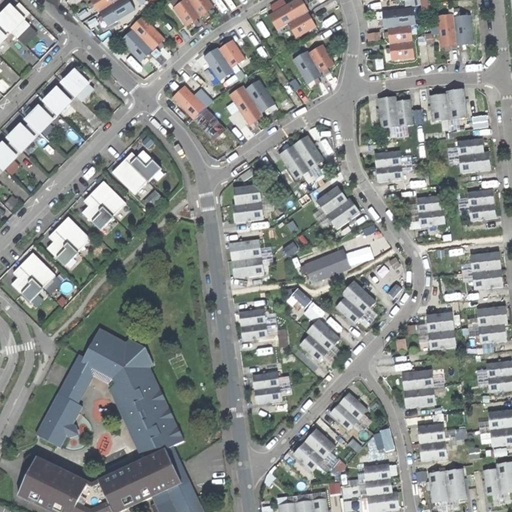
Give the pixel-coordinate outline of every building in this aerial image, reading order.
[(90,0),(92,2),(89,5),(90,7),(91,9),(95,7),(99,13),(100,12),(102,16),(98,18),(99,20),(101,22),(105,20),(109,27),(134,11),(127,0),(90,0)] [(208,0),(185,0),(174,9),(186,27),(193,22),(195,26),(198,25),(199,23),(197,19),(203,14),(206,19),(208,17),(210,16),(208,12),(214,7),(208,0)] [(308,12),(305,6),(302,2),(301,0),(296,0),(269,16),(278,31),(289,24),(307,13),(308,12)] [(21,4),(16,10),(26,20),(32,15),(21,4)] [(0,18),(0,21),(13,35),(14,34),(27,21),(26,20),(16,10),(12,6),(5,14),(0,18)] [(413,8),(381,13),(382,21),(384,30),(387,29),(410,26),(416,25),(413,8)] [(312,21),(309,17),(307,13),(289,24),(297,38),(316,27),(312,21)] [(436,16),(440,47),(449,46),(457,45),(454,18),(453,14),(436,16)] [(471,16),(454,18),(457,45),(465,44),(474,43),(471,16)] [(134,31),(122,42),(140,62),(146,57),(149,61),(151,59),(153,57),(149,54),(158,46),(161,49),(163,48),(165,46),(162,42),(165,40),(144,17),(131,29),(134,31)] [(32,27),(27,21),(14,34),(19,39),(32,27)] [(410,26),(387,29),(388,37),(389,45),(412,42),(410,26)] [(0,47),(9,39),(0,29),(0,47)] [(109,38),(103,43),(119,59),(125,54),(109,38)] [(227,46),(223,48),(220,51),(232,68),(245,59),(233,41),(227,46)] [(414,58),(412,42),(389,45),(391,54),(391,61),(414,58)] [(309,54),(320,73),(324,71),(328,69),(331,67),(335,65),(324,46),(309,54)] [(219,49),(215,52),(211,54),(205,58),(220,81),(234,72),(232,68),(220,51),(219,49)] [(314,81),(318,79),(322,76),(320,73),(309,54),(308,53),(294,61),(308,85),(311,83),(314,81)] [(86,68),(81,73),(91,83),(96,79),(86,68)] [(62,84),(78,99),(79,98),(91,86),(92,84),(91,83),(81,73),(77,69),(69,77),(62,84)] [(0,78),(0,88),(4,93),(12,85),(3,76),(0,78)] [(294,80),(289,84),(295,92),(300,89),(294,80)] [(246,90),(262,113),(265,111),(269,108),(271,107),(275,104),(260,81),(246,90)] [(96,91),(91,86),(79,98),(84,104),(96,91)] [(186,87),(182,90),(179,93),(174,98),(214,141),(219,136),(223,133),(226,130),(186,87)] [(45,103),(60,117),(63,115),(71,106),(74,103),(59,88),(52,95),(45,103)] [(264,117),(262,113),(246,90),(232,99),(250,126),(253,124),(258,121),(264,117)] [(433,122),(441,121),(459,119),(467,118),(464,90),(456,91),(446,92),(447,95),(441,96),(430,97),(433,122)] [(382,129),(390,128),(408,126),(413,125),(410,101),(403,102),(397,103),(396,98),(386,99),(378,100),(382,129)] [(77,112),(71,106),(63,115),(69,121),(77,112)] [(27,121),(41,136),(44,134),(52,125),(56,121),(41,107),(34,114),(27,121)] [(460,130),(459,119),(441,121),(442,132),(460,130)] [(9,139),(23,154),(37,140),(23,125),(16,132),(9,139)] [(58,130),(52,125),(44,134),(49,139),(58,130)] [(409,137),(408,126),(390,128),(391,139),(409,137)] [(295,180),(303,175),(317,166),(325,161),(309,137),(301,142),(287,151),(279,157),(295,180)] [(458,142),(459,147),(461,165),(461,173),(490,170),(489,161),(488,152),(483,153),(483,146),(482,139),(458,142)] [(0,167),(5,172),(7,171),(17,161),(20,158),(5,143),(0,147),(0,167)] [(449,166),(461,165),(459,147),(447,149),(449,166)] [(146,152),(139,159),(140,160),(149,169),(155,162),(146,152)] [(402,175),(400,157),(400,152),(376,154),(376,162),(378,176),(379,183),(403,180),(402,175)] [(131,157),(128,161),(133,166),(140,160),(139,159),(135,154),(131,157)] [(400,157),(402,175),(413,173),(411,156),(400,157)] [(140,160),(133,166),(150,183),(163,170),(155,162),(149,169),(140,160)] [(23,167),(17,161),(7,171),(13,177),(23,167)] [(121,168),(115,174),(137,196),(150,183),(133,166),(128,161),(121,168)] [(324,175),(317,166),(303,175),(309,185),(324,175)] [(251,170),(241,177),(244,182),(255,174),(251,170)] [(99,190),(93,196),(106,209),(115,218),(128,205),(106,183),(99,190)] [(262,211),(260,194),(259,185),(251,186),(234,189),(236,205),(233,206),(235,216),(236,224),(263,220),(262,211)] [(317,202),(322,209),(332,223),(337,230),(360,214),(355,208),(349,199),(347,201),(341,193),(337,187),(317,202)] [(146,201),(156,208),(165,197),(155,190),(146,201)] [(468,193),(469,198),(471,216),(472,221),(495,219),(494,210),(493,197),(492,190),(468,193)] [(260,194),(262,211),(273,210),(271,193),(260,194)] [(85,214),(95,224),(104,215),(101,213),(106,209),(93,196),(86,203),(91,208),(88,210),(85,214)] [(418,202),(418,204),(420,222),(421,224),(421,227),(445,224),(442,196),(418,199),(418,202)] [(460,217),(471,216),(469,198),(458,200),(460,217)] [(409,223),(420,222),(418,204),(407,205),(409,223)] [(104,215),(95,224),(102,231),(115,218),(106,209),(101,213),(104,215)] [(323,229),(332,223),(322,209),(313,215),(323,229)] [(57,232),(70,245),(80,254),(93,240),(70,219),(64,226),(57,232)] [(50,250),(60,260),(68,251),(66,249),(70,245),(57,232),(51,239),(56,243),(54,246),(50,250)] [(263,266),(260,249),(259,240),(231,244),(232,254),(234,271),(235,279),(264,275),(263,266)] [(60,260),(68,268),(81,255),(80,254),(70,245),(66,249),(68,251),(60,260)] [(260,249),(263,266),(274,265),(271,247),(260,249)] [(344,250),(305,266),(312,284),(351,269),(347,260),(344,250)] [(471,256),(472,264),(474,282),(475,290),(503,287),(502,279),(500,261),(499,253),(471,256)] [(28,262),(23,268),(35,280),(44,289),(57,276),(36,255),(28,262)] [(396,258),(390,262),(394,269),(400,266),(396,258)] [(385,264),(372,273),(380,285),(393,277),(385,264)] [(463,283),(474,282),(472,264),(461,265),(463,283)] [(35,280),(23,268),(16,275),(20,279),(18,282),(14,286),(24,295),(33,286),(31,284),(35,280)] [(45,290),(44,289),(35,280),(31,284),(33,286),(24,295),(32,303),(45,290)] [(358,321),(370,308),(373,305),(376,302),(355,282),(342,296),(346,299),(337,309),(354,325),(356,323),(358,321)] [(390,291),(395,297),(404,289),(399,283),(390,291)] [(478,310),(479,318),(480,336),(481,344),(506,342),(505,333),(504,325),(507,325),(506,315),(505,307),(478,310)] [(370,308),(358,321),(366,329),(378,316),(370,308)] [(267,333),(265,315),(264,310),(240,313),(241,320),(243,335),(244,341),(268,338),(267,333)] [(428,321),(428,324),(430,342),(431,345),(431,350),(456,348),(452,313),(427,316),(428,321)] [(265,315),(267,333),(278,331),(276,314),(265,315)] [(469,337),(480,336),(479,318),(468,319),(469,337)] [(322,358),(334,346),(337,343),(340,339),(320,320),(307,333),(310,336),(301,346),(318,363),(320,361),(322,358)] [(419,343),(430,342),(428,324),(417,325),(419,343)] [(289,346),(288,328),(280,329),(281,347),(289,346)] [(110,385),(144,461),(168,450),(176,446),(186,441),(163,392),(152,369),(156,366),(147,349),(130,340),(128,343),(101,329),(86,358),(81,356),(61,395),(81,406),(96,378),(110,385)] [(342,353),(334,346),(322,358),(330,366),(342,353)] [(487,364),(488,370),(490,387),(490,393),(511,390),(511,369),(511,368),(511,362),(487,364)] [(434,396),(432,379),(431,370),(403,373),(404,383),(406,399),(407,408),(435,405),(434,396)] [(479,388),(490,387),(488,370),(477,371),(479,388)] [(280,396),(278,378),(277,373),(253,376),(254,382),(256,397),(257,404),(281,401),(280,396)] [(278,378),(280,396),(291,394),(289,377),(278,378)] [(432,379),(434,396),(445,395),(443,378),(432,379)] [(352,427),(364,414),(368,410),(350,394),(345,399),(335,411),(331,415),(349,431),(352,427)] [(85,407),(81,406),(61,395),(38,436),(62,449),(85,407)] [(511,410),(489,413),(490,422),(492,439),(493,448),(511,445),(511,410)] [(372,422),(364,414),(352,427),(361,435),(372,422)] [(481,440),(492,439),(490,422),(479,423),(481,440)] [(446,450),(444,433),(443,424),(419,427),(419,435),(421,451),(422,462),(447,459),(446,450)] [(318,466),(330,453),(336,447),(317,430),(312,436),(301,448),(294,456),(312,473),(318,466)] [(444,433),(446,450),(457,449),(455,432),(444,433)] [(154,500),(159,511),(206,511),(185,465),(176,446),(168,450),(184,486),(154,500)] [(100,482),(111,504),(114,511),(128,511),(154,500),(184,486),(168,450),(144,461),(100,482)] [(338,461),(330,453),(318,466),(326,474),(338,461)] [(30,478),(20,498),(49,511),(114,511),(111,504),(93,511),(81,505),(91,482),(39,458),(30,478)] [(490,495),(492,495),(510,493),(511,492),(511,463),(497,465),(497,470),(484,472),(487,496),(490,495)] [(366,475),(358,475),(362,511),(385,511),(399,510),(398,502),(397,492),(392,493),(391,485),(390,473),(389,465),(365,467),(366,475)] [(441,502),(458,500),(462,499),(467,499),(463,470),(429,475),(430,482),(426,483),(427,491),(431,490),(432,503),(436,503),(441,502)] [(290,505),(327,500),(326,492),(288,497),(290,505)] [(510,493),(492,495),(494,506),(511,504),(510,493)] [(328,511),(327,500),(290,505),(279,506),(279,511),(328,511)] [(458,500),(441,502),(442,511),(451,511),(460,511),(458,500)]
